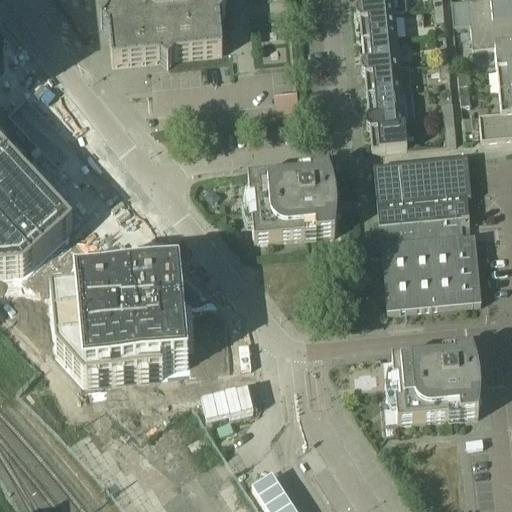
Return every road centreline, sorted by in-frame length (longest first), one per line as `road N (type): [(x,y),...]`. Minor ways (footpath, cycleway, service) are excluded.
road 1 (residential): [(157,190),(191,167),(342,152),(328,0)]
road 2 (unclassified): [(291,354),(269,340),(157,190)]
road 3 (residential): [(291,354),(501,338)]
road 4 (unclassified): [(157,190),(43,51)]
road 5 (residential): [(510,511),(501,338)]
